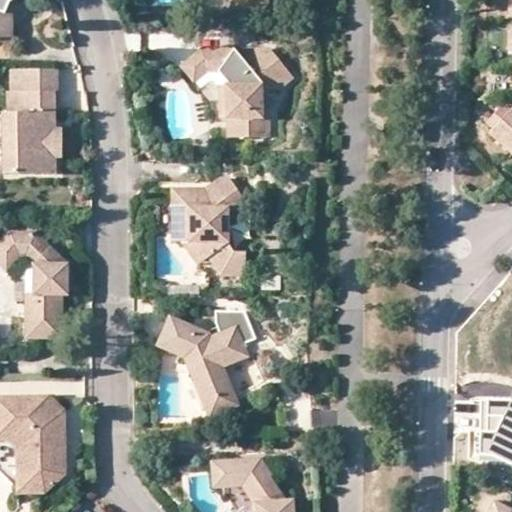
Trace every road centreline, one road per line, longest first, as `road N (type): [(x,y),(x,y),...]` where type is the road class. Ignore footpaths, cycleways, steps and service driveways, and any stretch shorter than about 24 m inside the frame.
road 1 (residential): [(122,501),(110,128),(86,0)]
road 2 (residential): [(437,224),(442,0)]
road 3 (residential): [(430,511),(435,300)]
